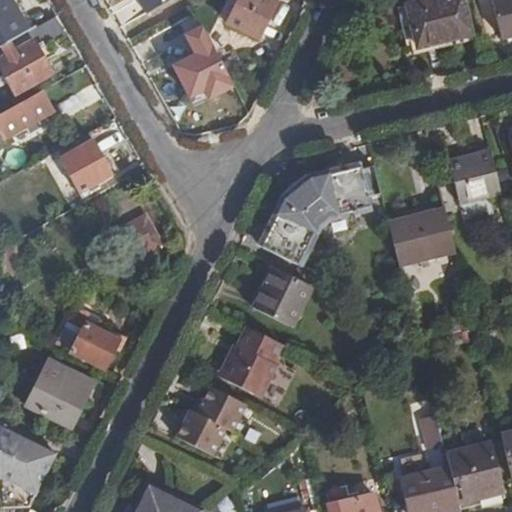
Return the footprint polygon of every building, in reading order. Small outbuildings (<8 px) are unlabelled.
[(282,3),(275,0),(241,0),(231,22),(263,40),(282,3)] [(414,43),(415,51),(473,36),(463,0),(438,8),(437,0),(397,11),(405,46),(414,43)] [(511,0),(492,0),(493,0),(502,36),(511,33),(511,0)] [(0,6),(0,54),(28,39),(7,2),(0,6)] [(396,55),(415,51),(414,43),(405,46),(397,11),(387,14),(396,55)] [(167,67),(192,109),(234,84),(192,15),(173,27),(189,54),(167,67)] [(52,82),(39,58),(36,52),(33,48),(0,65),(0,73),(15,100),(52,82)] [(36,52),(39,58),(45,55),(41,48),(36,52)] [(41,99),(0,122),(0,137),(3,144),(13,138),(14,140),(41,124),(41,123),(51,117),(41,99)] [(94,148),(60,167),(83,207),(104,195),(100,189),(113,181),(94,148)] [(502,196),(492,152),(450,162),(461,207),(502,196)] [(263,251),(299,270),(326,223),(332,216),(373,208),(363,168),(313,180),(288,204),(263,251)] [(446,213),(390,227),(400,269),(456,254),(446,213)] [(159,250),(143,223),(116,238),(132,265),(159,250)] [(14,280),(15,256),(9,253),(5,251),(5,255),(5,267),(4,279),(14,280)] [(274,272),(268,269),(249,310),(254,313),(274,272)] [(274,272),(254,313),(292,332),(312,291),(274,272)] [(66,322),(55,346),(67,351),(77,327),(66,322)] [(89,322),(85,329),(118,345),(113,356),(118,359),(126,341),(89,322)] [(118,345),(85,329),(72,357),(104,373),(113,356),(118,345)] [(473,345),(469,330),(448,335),(452,350),(473,345)] [(282,350),(247,333),(236,354),(241,357),(236,365),(229,368),(222,384),(260,404),(279,368),(276,361),(282,350)] [(441,352),(438,338),(426,341),(430,355),(441,352)] [(70,433),(80,414),(74,411),(86,385),(46,365),(25,411),(70,433)] [(74,411),(80,414),(92,389),(86,385),(74,411)] [(248,411),(211,393),(198,420),(190,416),(176,444),(212,462),(227,436),(233,440),(248,411)] [(443,449),(436,419),(419,424),(427,453),(443,449)] [(0,511),(29,511),(31,509),(36,499),(56,459),(5,436),(2,432),(0,433),(0,511)] [(511,437),(502,440),(511,481),(511,437)] [(490,446),(445,457),(449,472),(457,505),(475,501),(476,507),(504,500),(490,446)] [(444,511),(458,511),(457,505),(449,472),(401,484),(407,511),(437,511),(444,511)] [(196,511),(150,489),(139,511),(196,511)] [(324,496),(328,510),(349,505),(346,491),(324,496)] [(349,505),(328,510),(328,511),(378,511),(375,499),(349,505)] [(457,505),(458,511),(476,507),(475,501),(457,505)]
